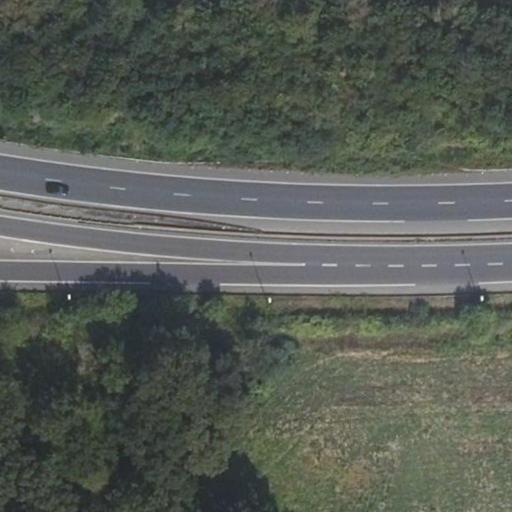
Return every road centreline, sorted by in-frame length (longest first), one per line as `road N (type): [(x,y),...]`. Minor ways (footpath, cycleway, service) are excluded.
road 1 (trunk): [(0,173),(248,200),(511,201)]
road 2 (trunk): [(0,225),(190,248),(409,261)]
road 3 (motorway): [(0,270),(145,273),(409,261)]
